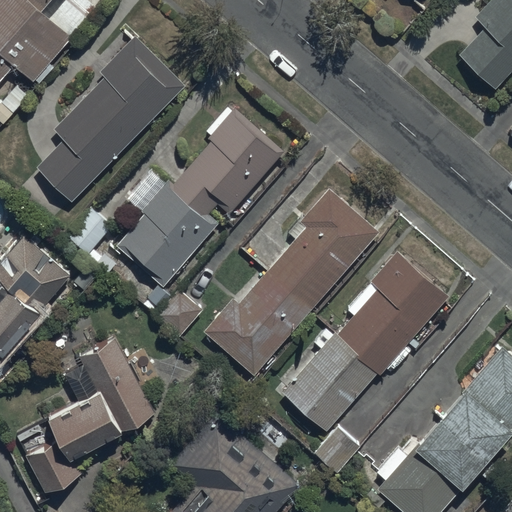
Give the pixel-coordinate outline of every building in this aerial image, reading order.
[(50,0),(0,0),(0,73),(10,62),(34,81),(73,33),(43,9),(50,0)] [(511,0),(487,0),(475,13),(486,23),(459,52),(495,87),(511,69),(511,0)] [(37,163),(39,165),(73,198),(184,83),(133,34),(99,70),(104,74),(53,127),(63,136),(37,163)] [(229,210),(283,147),(234,103),(230,108),(227,105),(206,130),(210,133),(208,136),(210,138),(171,183),(151,166),(126,196),(145,212),(118,244),(163,283),(218,220),(207,211),(217,200),(229,210)] [(255,373),(379,228),(327,184),(288,229),(295,235),(240,300),(234,295),(204,330),(255,373)] [(111,224),(90,205),(67,231),(88,250),(111,224)] [(0,351),(70,272),(39,247),(46,239),(34,229),(28,237),(23,232),(0,257),(0,351)] [(449,294),(396,248),(370,278),(372,280),(350,306),(355,311),(338,331),(335,329),(332,332),(325,325),(314,338),(321,344),(283,389),(327,427),(376,369),(381,373),(449,294)] [(202,306),(178,286),(156,312),(180,332),(202,306)] [(154,410),(113,335),(59,364),(77,398),(47,414),(58,434),(26,452),(46,489),(81,471),(72,454),(154,410)] [(436,511),(511,424),(511,353),(500,343),(417,440),(412,436),(402,447),(397,443),(374,469),(385,479),(378,487),(407,511),(436,511)] [(271,511),(299,480),(214,408),(169,462),(194,483),(169,511),(271,511)] [(360,442),(337,423),(313,450),(337,470),(360,442)]
